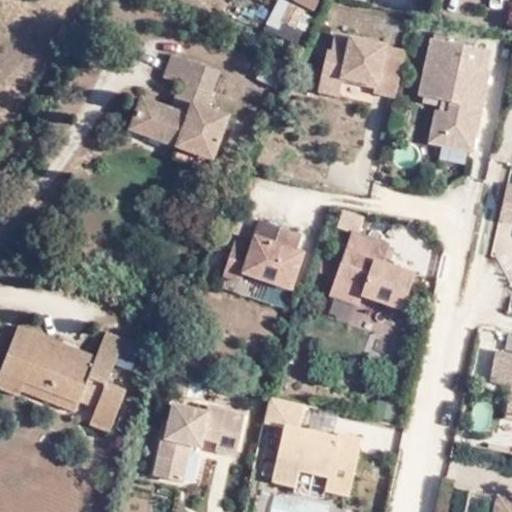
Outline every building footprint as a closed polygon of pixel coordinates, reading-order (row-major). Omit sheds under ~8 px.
[(290,0),(290,1),(314,11),(318,0),(290,0)] [(290,4),(281,22),(296,30),(305,12),(290,4)] [(398,88),(408,42),(335,25),(332,44),(327,44),(320,73),(341,77),(342,70),(376,77),(375,84),(398,88)] [(484,44),(430,34),(417,88),(443,93),(439,105),(434,104),(427,137),(472,145),(489,66),(480,64),(484,44)] [(177,143),(213,156),(228,114),(204,106),(216,69),(171,52),(162,74),(179,80),(170,106),(141,97),(129,126),(177,143)] [(341,77),(320,73),(319,80),(340,85),(341,77)] [(209,168),(213,156),(177,143),(173,155),(209,168)] [(511,182),(510,182),(501,221),(511,222),(511,182)] [(223,273),(288,288),(312,226),(248,212),(223,273)] [(328,294),(398,315),(421,248),(351,225),(328,294)] [(90,349),(71,341),(68,349),(52,343),(55,335),(10,317),(0,343),(0,379),(13,386),(16,378),(20,372),(73,395),(75,391),(72,389),(83,368),(100,375),(118,331),(101,324),(90,349)] [(492,414),(511,417),(511,330),(502,329),(492,414)] [(68,349),(71,341),(55,335),(52,343),(68,349)] [(89,397),(100,375),(83,368),(72,389),(75,391),(89,397)] [(190,372),(170,368),(167,384),(186,388),(190,372)] [(20,372),(16,378),(68,402),(73,395),(20,372)] [(120,382),(100,375),(89,397),(82,415),(103,424),(120,382)] [(279,434),(356,449),(359,434),(336,428),(335,432),(297,423),(303,399),(268,391),(261,418),(281,422),(279,434)] [(189,430),(199,432),(217,435),(215,446),(234,450),(243,408),(208,399),(207,403),(197,400),(196,405),(168,398),(162,434),(157,434),(149,470),(179,477),(187,441),(189,430)] [(197,443),(199,432),(189,430),(187,441),(197,443)] [(348,490),(356,449),(279,434),(270,477),(293,481),(297,466),(325,471),(322,485),(348,490)] [(511,511),(511,497),(494,493),(490,511),(511,511)]
